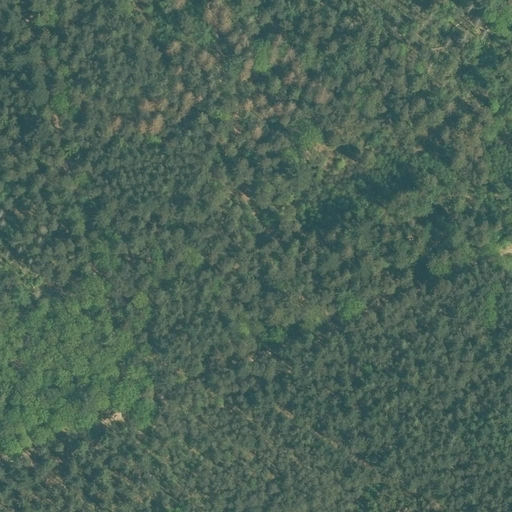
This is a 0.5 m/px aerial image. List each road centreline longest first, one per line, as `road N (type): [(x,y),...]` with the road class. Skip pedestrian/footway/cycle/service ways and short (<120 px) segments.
road 1 (track): [(21,0),(160,511)]
road 2 (track): [(0,464),(356,317)]
road 3 (track): [(356,317),(511,252)]
